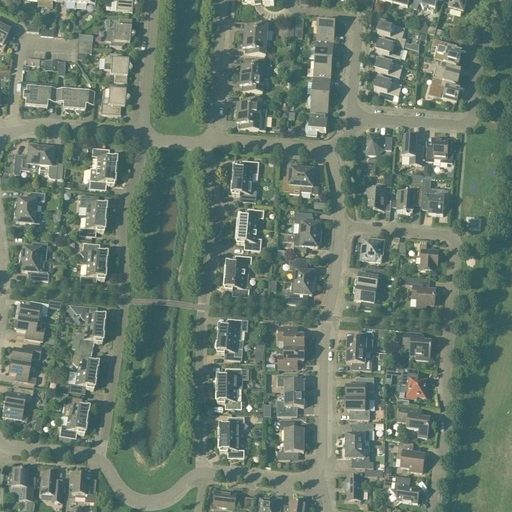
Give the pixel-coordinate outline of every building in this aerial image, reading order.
[(37,0),(37,2),(38,2),(37,8),(45,9),(45,10),(52,10),(53,3),(56,3),(56,0),(37,0)] [(136,8),(136,7),(133,2),(132,0),(109,0),(109,3),(116,4),(115,14),(132,15),(132,9),(133,10),(135,10),(136,9),(136,8)] [(394,0),(393,5),(407,9),(410,0),(394,0)] [(418,11),(419,6),(421,7),(424,11),(428,9),(435,11),(438,0),(414,0),(413,4),(412,10),(418,11)] [(466,0),(451,0),(448,11),(463,15),(468,0),(466,0)] [(129,46),(129,42),(133,39),(134,38),(134,37),(134,36),(133,36),(133,35),(132,35),(131,35),(130,35),(131,22),(118,21),(118,28),(113,28),(113,32),(106,32),(105,44),(110,44),(110,48),(121,49),(125,45),(129,46)] [(318,22),(316,44),(334,45),(335,27),(326,26),(326,23),(318,22)] [(380,43),(404,50),(406,42),(402,41),(405,31),(381,24),(377,36),(385,39),(384,44),(380,43)] [(244,41),(267,43),(268,28),(247,26),(247,31),(245,31),(244,41)] [(9,32),(0,27),(0,51),(2,53),(9,39),(7,38),(9,32)] [(427,35),(428,35),(434,37),(437,29),(432,27),(429,29),(427,35)] [(41,31),(41,38),(53,39),(53,32),(41,31)] [(78,50),(92,51),(93,41),(92,39),(91,39),(79,38),(78,50)] [(266,58),(267,43),(244,41),(243,51),(245,51),(244,56),(266,58)] [(434,61),(458,68),(461,56),(457,55),(459,49),(435,42),(433,49),(437,50),(434,61)] [(404,50),(380,43),(376,55),(384,57),(383,63),(379,62),(403,69),(395,67),(397,61),(400,62),(404,50)] [(334,45),(316,44),(316,49),(314,49),(312,50),(310,52),(309,54),(309,61),(315,61),(315,62),(332,63),(334,45)] [(91,58),(92,51),(78,50),(77,63),(86,64),(87,58),(91,58)] [(114,78),(114,85),(126,86),(127,73),(128,73),(129,73),(130,73),(131,72),(131,70),(131,69),(127,66),(128,62),(124,62),(120,57),(109,56),(109,61),(104,60),(103,72),(110,73),(109,77),(114,78)] [(436,68),(433,80),(457,87),(460,75),(452,73),(454,67),(458,68),(434,61),(442,63),(440,69),(436,68)] [(332,63),(315,62),(313,80),(331,81),(332,63)] [(403,69),(379,62),(375,74),(383,76),(382,82),(378,81),(402,88),(394,86),(396,80),(399,81),(403,69)] [(38,71),(39,64),(25,63),(25,70),(38,71)] [(241,79),(268,81),(269,69),(265,69),(265,65),(244,63),(243,68),(242,68),(241,79)] [(56,77),(57,65),(45,64),(44,76),(56,77)] [(57,79),(64,79),(65,65),(58,64),(57,79)] [(270,81),(268,81),(241,79),(240,89),(242,89),(241,94),(263,96),(263,89),(269,89),(270,81)] [(331,81),(313,80),(312,98),(329,99),(331,81)] [(457,87),(433,80),(428,98),(456,106),(460,94),(451,91),(453,86),(457,87)] [(398,100),(402,88),(378,81),(374,93),(382,95),(381,101),(393,105),(395,99),(398,100)] [(24,109),(35,110),(37,90),(26,90),(25,94),(23,94),(22,102),(25,103),(24,109)] [(56,92),(37,90),(35,110),(46,111),(47,105),(55,105),(56,92)] [(120,109),(124,109),(124,106),(128,102),(129,101),(129,100),(128,99),(127,98),(126,98),(125,99),(125,93),(108,91),(107,101),(101,101),(100,117),(119,118),(120,109)] [(75,93),(56,92),(55,105),(63,106),(62,112),(73,113),(75,93)] [(94,95),(75,93),(73,113),(84,113),(85,107),(93,108),(93,102),(94,95)] [(329,99),(312,98),(310,97),(308,100),(308,105),(309,109),(311,109),(310,115),(328,117),(329,99)] [(238,116),(267,119),(268,103),(241,101),(240,106),(238,106),(238,116)] [(328,117),(310,115),(306,115),(306,120),(308,125),(306,129),(305,133),(307,137),(317,138),(317,134),(326,135),(328,117)] [(266,134),(267,119),(238,116),(237,126),(239,126),(238,132),(266,134)] [(376,158),(383,153),(391,153),(392,140),(385,140),(383,142),(378,137),(369,136),(362,142),(361,151),(367,158),(376,158)] [(410,159),(409,167),(422,168),(423,153),(417,152),(416,151),(417,140),(404,139),(402,159),(410,159)] [(441,165),(446,166),(452,166),(453,154),(447,153),(448,142),(435,141),(434,150),(427,149),(426,164),(434,165),(435,161),(441,162),(441,165)] [(38,168),(40,148),(33,147),(33,150),(28,149),(27,159),(15,158),(14,175),(14,176),(14,177),(15,177),(15,178),(16,178),(17,178),(18,178),(19,178),(20,177),(20,176),(21,173),(30,174),(30,172),(34,172),(35,172),(36,172),(36,171),(37,171),(37,170),(38,169),(38,168)] [(40,148),(38,168),(48,169),(48,178),(49,180),(51,182),(61,182),(63,166),(57,166),(57,161),(51,160),(52,151),(47,151),(47,148),(40,148)] [(97,160),(96,172),(116,174),(117,163),(115,163),(116,159),(108,158),(108,153),(92,152),(92,159),(97,160)] [(231,183),(252,185),(252,177),(258,177),(259,165),(246,164),(246,170),(234,169),(234,173),(232,173),(231,183)] [(290,188),(301,189),(303,169),(295,168),(295,171),(290,170),(290,180),(284,179),(283,194),(289,195),(290,188)] [(303,169),(301,189),(300,195),(318,196),(320,182),(314,182),(314,172),(309,172),(310,170),(303,169)] [(116,174),(96,172),(91,172),(89,192),(102,193),(102,188),(113,188),(113,184),(115,184),(116,174)] [(423,182),(423,187),(420,212),(428,213),(428,217),(443,219),(444,200),(430,199),(431,182),(423,182)] [(251,193),(252,185),(231,183),(230,194),(232,194),(232,198),(243,199),(243,205),(256,206),(257,194),(251,193)] [(420,212),(423,187),(414,186),(414,190),(410,189),(409,196),(399,195),(398,203),(397,210),(397,215),(412,216),(413,208),(420,209),(420,212)] [(391,209),(391,205),(385,204),(386,193),(385,193),(381,189),(373,188),(369,192),(367,192),(367,193),(363,196),(366,200),(365,210),(373,210),(373,213),(390,214),(391,209)] [(14,213),(36,215),(37,208),(38,207),(39,206),(40,205),(40,204),(44,204),(45,196),(30,195),(29,197),(27,197),(27,202),(17,201),(17,206),(14,206),(14,213)] [(86,211),(85,219),(106,221),(107,210),(105,210),(105,206),(98,205),(98,199),(80,197),(79,207),(82,210),(85,210),(86,211)] [(236,231),(257,233),(258,221),(263,222),(264,213),(251,212),(251,218),(239,217),(239,221),(237,221),(236,231)] [(40,215),(36,215),(14,213),(13,220),(16,220),(15,225),(25,226),(25,233),(39,234),(40,227),(39,227),(40,215)] [(298,227),(297,237),(321,239),(322,232),(320,231),(320,227),(314,226),(312,216),(295,215),(294,226),(298,227)] [(106,221),(85,219),(84,231),(79,231),(78,239),(91,240),(92,234),(103,235),(103,231),(105,231),(106,221)] [(256,242),(257,233),(236,231),(235,242),(237,242),(237,246),(248,247),(248,253),(260,254),(261,242),(256,242)] [(321,239),(297,237),(295,237),(294,254),(306,255),(307,250),(318,251),(318,246),(321,246),(321,239)] [(362,248),(360,263),(376,264),(376,258),(382,259),(384,244),(369,242),(368,248),(362,248)] [(19,262),(45,264),(46,264),(47,246),(33,245),(32,251),(22,250),(22,255),(19,254),(19,262)] [(82,266),(86,267),(107,268),(108,258),(106,258),(106,253),(95,252),(95,247),(83,246),(83,254),(80,256),(83,260),(82,266)] [(421,260),(420,273),(435,274),(436,262),(438,262),(439,254),(426,253),(427,248),(420,247),(419,260),(421,260)] [(224,278),(249,280),(249,273),(253,270),(251,268),(252,260),(239,259),(238,264),(227,263),(227,268),(225,268),(224,278)] [(293,273),(292,285),(315,287),(316,279),(313,279),(314,274),(307,274),(308,262),(291,260),(290,272),(293,273)] [(44,271),(45,264),(19,262),(18,269),(21,269),(20,274),(30,275),(30,280),(44,281),(45,275),(42,275),(43,271),(44,271)] [(107,268),(86,267),(85,279),(80,278),(79,287),(92,288),(92,282),(104,283),(104,279),(106,279),(107,268)] [(357,290),(376,292),(378,280),(385,281),(386,273),(366,270),(365,277),(358,277),(357,290)] [(248,287),(249,280),(224,278),(223,289),(225,289),(225,293),(236,294),(236,300),(248,301),(249,293),(251,291),(248,287)] [(419,288),(420,282),(406,280),(405,288),(413,288),(412,301),(417,301),(416,309),(425,310),(426,308),(434,308),(435,292),(427,292),(427,289),(419,288)] [(315,287),(292,285),(291,297),(288,296),(287,307),(303,308),(304,298),(312,298),(312,294),(315,294),(315,287)] [(375,306),(376,292),(357,290),(355,303),(362,304),(361,313),(380,314),(381,307),(375,306)] [(18,321),(36,324),(37,324),(38,317),(46,319),(48,307),(34,305),(33,311),(20,308),(18,321)] [(85,322),(84,330),(104,331),(105,321),(103,321),(104,317),(92,315),(93,310),(80,308),(79,317),(80,317),(80,319),(83,322),(85,322)] [(41,324),(37,324),(36,324),(18,321),(17,325),(15,326),(14,331),(16,332),(16,333),(29,335),(28,342),(42,344),(44,332),(40,331),(41,324)] [(216,341),(241,344),(242,334),(247,334),(248,324),(231,322),(231,328),(219,327),(219,331),(217,331),(216,341)] [(74,351),(74,352),(88,354),(90,345),(101,346),(102,342),(103,342),(104,331),(84,330),(83,335),(82,334),(76,338),(75,339),(73,339),(71,351),(74,351)] [(286,343),(286,351),(304,351),(304,338),(297,338),(297,330),(278,330),(278,343),(286,343)] [(347,353),(365,354),(366,348),(373,349),(376,346),(376,341),(373,341),(374,334),(359,334),(359,342),(347,341),(347,353)] [(416,343),(417,337),(404,335),(403,353),(410,354),(410,358),(416,358),(416,362),(429,363),(431,344),(416,343)] [(243,344),(241,344),(216,341),(215,352),(217,352),(217,356),(228,357),(228,363),(240,363),(241,359),(242,359),(243,344)] [(10,364),(29,367),(30,361),(39,362),(41,350),(27,348),(26,354),(12,352),(10,364)] [(304,351),(286,351),(285,358),(278,358),(278,372),(297,372),(297,364),(304,364),(304,351)] [(78,368),(77,375),(97,378),(98,368),(97,368),(97,363),(86,362),(88,354),(74,352),(73,364),(75,368),(78,368)] [(365,360),(365,354),(347,353),(346,365),(360,366),(360,373),(372,373),(372,362),(371,360),(365,360)] [(27,379),(29,367),(10,364),(8,377),(21,379),(20,385),(35,387),(36,381),(27,379)] [(387,368),(386,376),(402,378),(403,370),(387,368)] [(216,392),(236,392),(236,391),(242,391),(242,382),(249,382),(249,371),(225,370),(225,377),(217,377),(217,381),(216,381),(216,392)] [(418,381),(419,372),(403,370),(402,378),(401,387),(408,388),(407,400),(416,401),(417,399),(425,400),(427,382),(418,381)] [(81,396),(81,391),(93,393),(93,388),(95,389),(97,378),(77,375),(75,387),(69,386),(68,394),(81,396)] [(285,397),(304,397),(304,384),(297,384),(297,377),(278,377),(278,390),(285,390),(285,397)] [(346,388),(346,401),(365,401),(365,394),(374,394),(374,380),(360,380),(360,389),(356,389),(346,388)] [(3,408),(23,411),(24,403),(31,404),(33,393),(19,390),(18,397),(5,395),(3,408)] [(236,403),(236,392),(216,392),(215,402),(217,402),(217,407),(229,407),(229,412),(242,412),(242,403),(236,403)] [(304,410),(304,409),(306,409),(306,403),(304,403),(304,397),(285,397),(285,404),(277,404),(277,416),(291,416),(291,410),(304,410)] [(63,419),(88,423),(89,413),(88,412),(88,408),(77,406),(78,401),(67,399),(63,419)] [(346,401),(346,413),(349,414),(357,413),(357,422),(370,422),(370,401),(365,401),(346,401)] [(22,417),(23,411),(3,408),(1,420),(26,424),(27,418),(22,417)] [(419,433),(418,440),(427,441),(430,421),(420,420),(421,413),(399,410),(397,424),(407,426),(406,431),(419,433)] [(88,423),(63,419),(61,419),(60,427),(62,427),(60,439),(71,441),(72,436),(84,437),(84,433),(86,433),(88,423)] [(218,441),(239,441),(239,440),(243,440),(243,434),(248,429),(244,424),(244,419),(228,419),(228,426),(220,426),(220,430),(218,430),(218,441)] [(40,435),(42,421),(36,420),(33,434),(40,435)] [(285,433),(285,444),(304,444),(304,433),(294,433),(294,424),(275,424),(275,433),(285,433)] [(346,437),(346,449),(365,449),(365,443),(369,443),(369,433),(373,433),(373,427),(360,427),(360,437),(346,437)] [(239,453),(239,441),(218,441),(218,451),(220,451),(220,456),(231,456),(231,461),(244,461),(244,453),(239,453)] [(304,444),(285,444),(285,450),(282,450),(282,455),(278,455),(278,463),(290,463),(290,455),(304,455),(304,444)] [(412,454),(414,446),(400,444),(397,461),(401,462),(400,470),(410,471),(409,474),(422,476),(425,456),(412,454)] [(346,449),(346,461),(352,461),(360,461),(360,470),(374,470),(374,465),(369,465),(369,449),(365,449),(346,449)] [(31,504),(32,491),(25,490),(27,474),(12,473),(10,489),(19,490),(18,503),(27,503),(31,504)] [(60,505),(61,492),(55,491),(56,476),(42,475),(40,497),(52,498),(51,504),(60,505)] [(95,506),(96,497),(94,497),(95,483),(85,482),(85,479),(70,478),(69,487),(72,488),(71,497),(75,497),(74,500),(84,501),(84,505),(95,506)] [(385,478),(382,495),(389,490),(397,499),(396,504),(418,507),(420,492),(411,491),(408,487),(408,481),(385,478)] [(346,479),(345,503),(362,503),(362,480),(346,479)] [(215,494),(213,509),(234,511),(236,497),(215,494)] [(247,511),(252,511),(254,500),(245,499),(244,511),(247,511)] [(275,499),(274,503),(260,502),(258,511),(280,511),(282,500),(275,499)] [(305,511),(306,505),(291,503),(290,508),(284,508),(283,511),(305,511)]
